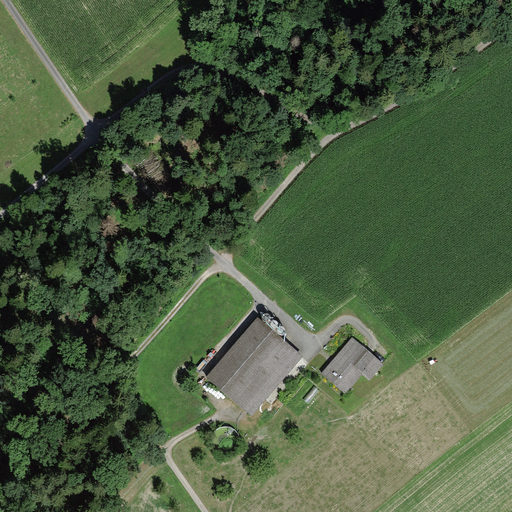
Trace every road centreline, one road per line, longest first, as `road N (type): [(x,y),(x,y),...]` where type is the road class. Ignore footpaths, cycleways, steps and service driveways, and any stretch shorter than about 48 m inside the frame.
road 1 (unclassified): [(6,0),(100,134),(261,299),(201,368),(199,382),(220,415),(165,451)]
road 2 (track): [(0,215),(190,65),(219,65),(267,89),(318,139)]
road 3 (track): [(220,256),(318,139),(436,82),(511,23)]
road 4 (track): [(204,511),(77,329)]
road 5 (track): [(261,299),(314,343),(338,322),(355,322),(369,338)]
